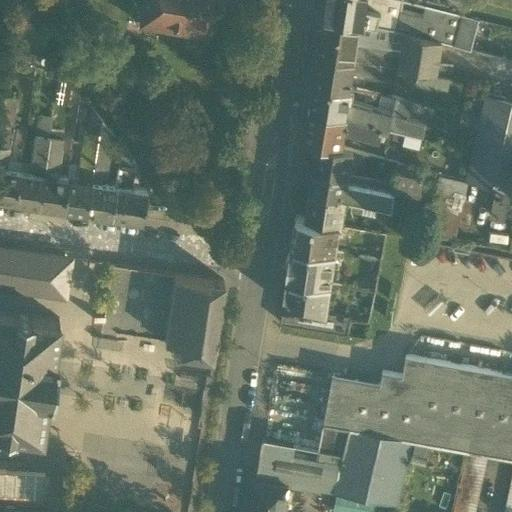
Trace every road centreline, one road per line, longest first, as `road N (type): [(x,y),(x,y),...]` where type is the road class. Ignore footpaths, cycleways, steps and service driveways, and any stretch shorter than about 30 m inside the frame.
road 1 (residential): [(259,262),(298,0)]
road 2 (residential): [(0,225),(259,262)]
road 3 (residential): [(217,511),(259,262)]
